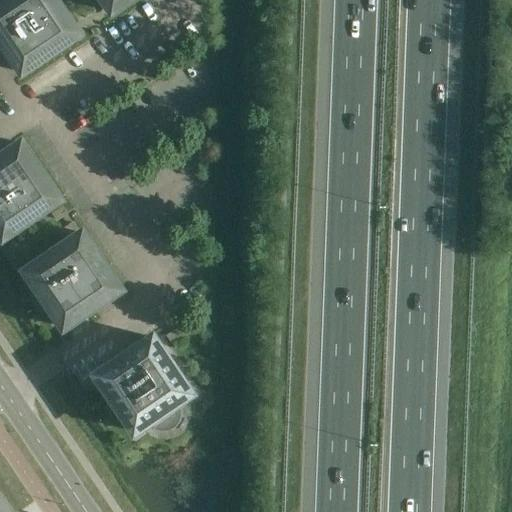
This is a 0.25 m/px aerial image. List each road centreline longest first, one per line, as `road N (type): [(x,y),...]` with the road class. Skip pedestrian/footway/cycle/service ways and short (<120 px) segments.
road 1 (motorway): [(355,0),(335,511)]
road 2 (motorway): [(401,511),(420,0)]
road 3 (unclassified): [(33,113),(51,124),(162,291),(7,396)]
road 4 (unclassified): [(33,113),(193,0)]
road 5 (tertiary): [(85,511),(7,396)]
